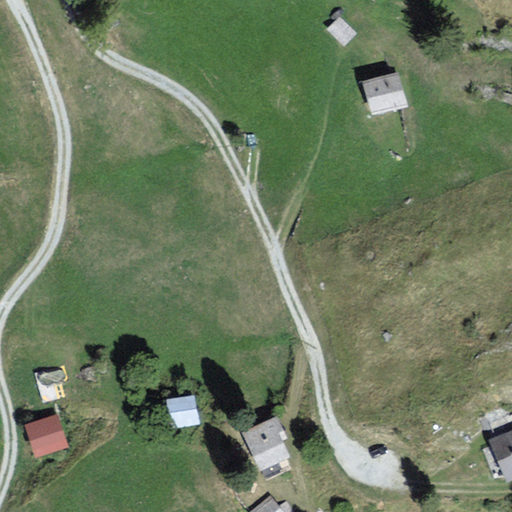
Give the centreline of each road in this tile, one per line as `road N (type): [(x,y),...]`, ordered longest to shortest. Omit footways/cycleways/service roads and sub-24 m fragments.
road 1 (track): [(66,0),(93,52),(194,103),(282,268),(322,383),(325,422),(346,454),(393,474)]
road 2 (track): [(0,324),(61,209),(63,137),(15,0)]
